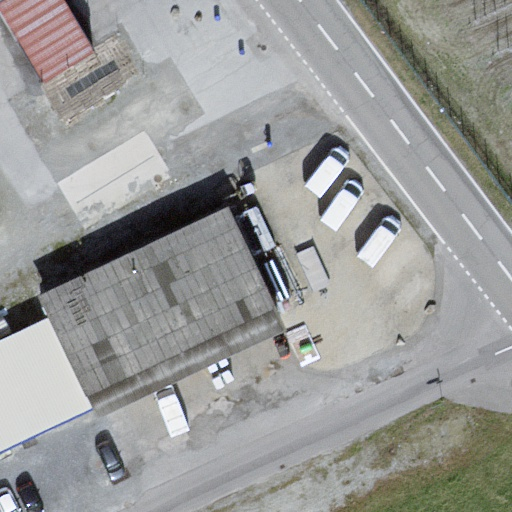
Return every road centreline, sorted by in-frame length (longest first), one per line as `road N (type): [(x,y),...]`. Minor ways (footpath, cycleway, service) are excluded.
road 1 (track): [(511,347),(148,511)]
road 2 (tertiary): [(299,0),(511,279)]
